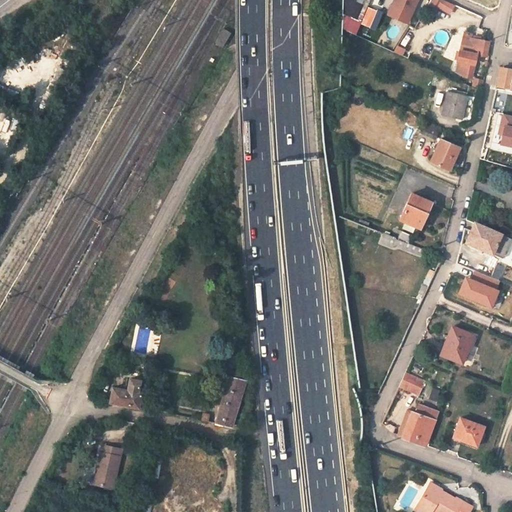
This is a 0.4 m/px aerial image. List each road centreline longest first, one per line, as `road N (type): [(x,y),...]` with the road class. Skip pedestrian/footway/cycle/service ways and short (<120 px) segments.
road 1 (motorway): [(325,511),(284,0)]
road 2 (motorway): [(251,0),(288,511)]
road 3 (tertiary): [(286,0),(68,402)]
road 4 (residential): [(374,419),(449,259),(507,0)]
road 5 (residential): [(68,402),(234,433)]
road 6 (residential): [(374,419),(387,439),(496,482)]
road 7 (tertiary): [(68,402),(14,511)]
